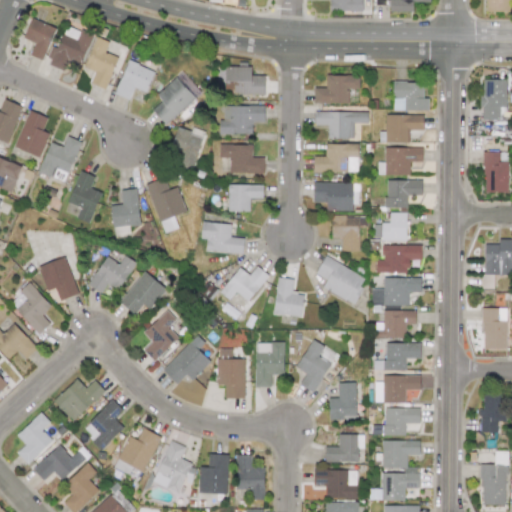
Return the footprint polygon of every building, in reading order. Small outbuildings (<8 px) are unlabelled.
[(329,0),(329,11),(361,12),(361,0),(329,0)] [(429,0),(388,0),(388,11),(412,12),(412,2),(429,2),(429,0)] [(509,0),(485,0),(485,11),(509,12),(509,0)] [(34,42),(29,55),(43,60),(54,27),(30,18),(23,38),(34,42)] [(46,64),(63,70),(67,60),(80,65),(92,34),(80,29),(79,31),(66,26),(57,49),(52,47),(46,64)] [(83,67),(94,71),(89,83),(105,89),(117,57),(104,52),(108,42),(95,36),(83,67)] [(115,95),(129,99),(132,88),(146,92),(153,69),(125,61),(115,95)] [(250,67),(224,66),(224,95),(264,95),(264,75),(250,75),(250,67)] [(313,87),(313,103),(347,103),(347,89),(358,88),(358,75),(325,76),(325,87),(313,87)] [(161,101),(151,110),(165,125),(194,97),(175,77),(155,95),(161,101)] [(505,79),(482,79),(482,95),(480,95),(480,120),(499,120),(499,112),(505,112),(505,79)] [(427,111),(427,98),(422,98),(422,82),(392,81),(392,110),(427,111)] [(0,140),(7,143),(22,106),(3,99),(0,106),(0,140)] [(263,105),(222,106),(223,120),(218,120),(218,134),(251,134),(251,122),(264,122),(263,105)] [(13,147),(39,157),(48,133),(41,130),(46,117),(27,110),(13,147)] [(352,139),(353,123),(366,123),(367,112),(314,111),(313,125),(327,125),(326,138),(352,139)] [(384,115),(385,143),(408,143),(407,130),(422,130),(422,115),(384,115)] [(204,133),(177,125),(169,149),(182,153),(177,166),(191,170),(204,133)] [(79,141),(66,136),(62,147),(48,142),(37,172),(64,182),(79,141)] [(357,144),(324,143),(324,156),(312,156),(312,171),(356,173),(357,144)] [(263,158),(251,157),(252,145),(219,144),(218,157),(229,158),(228,172),(263,173),(263,158)] [(409,175),(409,162),(421,162),(421,148),(383,147),(383,162),(376,162),(376,175),(409,175)] [(507,192),(507,152),(483,152),(483,192),(507,192)] [(21,166),(0,157),(0,188),(10,192),(21,166)] [(67,203),(80,208),(76,218),(88,223),(100,192),(89,188),(94,176),(79,171),(67,203)] [(162,233),(177,228),(173,216),(185,212),(176,187),(167,190),(163,177),(145,184),(162,233)] [(406,207),(406,195),(421,195),(421,180),(385,180),(385,207),(406,207)] [(351,211),(352,204),(357,204),(357,183),(312,182),(312,202),(325,203),(325,211),(351,211)] [(248,212),(249,198),(262,198),(262,185),(227,184),(226,211),(248,212)] [(121,205),(110,205),(111,235),(129,234),(128,226),(138,226),(136,189),(120,190),(121,205)] [(406,239),(405,212),(388,213),(389,223),(372,223),(372,240),(406,239)] [(341,251),(358,251),(357,215),(331,216),(331,237),(340,237),(341,251)] [(204,250),(241,254),(243,238),(229,237),(230,224),(201,221),(200,238),(205,239),(204,250)] [(511,239),(498,239),(498,244),(483,244),(483,274),(511,275),(511,239)] [(420,245),(381,245),(381,260),(375,260),(375,272),(408,272),(408,260),(420,259),(420,245)] [(88,285),(101,293),(106,283),(118,290),(134,262),(123,255),(118,264),(104,256),(88,285)] [(322,288),(352,304),(365,278),(323,256),(314,274),(326,280),(322,288)] [(75,295),(66,258),(37,265),(44,291),(55,289),(58,300),(75,295)] [(238,267),(219,293),(228,300),(234,292),(247,302),(267,275),(256,266),(249,276),(238,267)] [(148,309),(165,289),(144,271),(118,303),(133,315),(142,304),(148,309)] [(272,313),(300,317),(303,294),(291,292),(292,279),(276,277),(272,313)] [(382,288),(370,289),(370,305),(408,305),(408,291),(420,291),(420,277),(382,278),(382,288)] [(50,305),(28,284),(8,304),(39,334),(49,323),(41,315),(50,305)] [(506,348),(505,308),(481,308),(482,348),(506,348)] [(175,319),(166,310),(141,333),(150,342),(142,350),(153,361),(177,338),(167,327),(175,319)] [(414,310),(382,311),(382,328),(374,328),(374,338),(405,338),(405,325),(415,324),(414,310)] [(36,348),(13,323),(2,333),(0,330),(0,351),(7,359),(17,350),(24,358),(36,348)] [(162,371),(176,384),(185,374),(191,380),(209,361),(197,350),(204,343),(195,335),(162,371)] [(294,367),(305,374),(299,384),(312,392),(335,354),(312,339),(294,367)] [(283,343),(255,342),(254,386),(270,386),(270,375),(283,375),(283,343)] [(383,343),(383,371),(405,370),(405,358),(420,358),(419,343),(383,343)] [(223,398),(243,399),(244,359),(216,359),(215,385),(224,385),(223,398)] [(404,402),(404,390),(419,390),(419,375),(381,376),(382,382),(374,382),(374,402),(404,402)] [(85,388),(76,378),(52,401),(72,422),(104,391),(93,380),(85,388)] [(354,382),(337,383),(337,398),(327,398),(328,420),(342,419),(342,417),(355,417),(354,382)] [(504,421),(505,392),(483,392),(482,409),(478,409),(477,432),(496,432),(496,421),(504,421)] [(90,441),(99,451),(123,428),(113,418),(122,410),(112,400),(85,425),(95,436),(90,441)] [(419,408),(384,408),(384,425),(371,425),(371,435),(404,435),(404,423),(419,423),(419,408)] [(15,435),(24,445),(15,452),(26,464),(51,441),(41,430),(49,422),(40,412),(15,435)] [(113,467),(128,474),(131,467),(142,472),(159,436),(142,428),(136,440),(128,436),(113,467)] [(324,446),(324,461),(357,462),(357,448),(362,448),(363,434),(337,434),(337,446),(324,446)] [(151,482),(177,493),(185,474),(190,477),(195,466),(179,459),(184,447),(170,440),(151,482)] [(380,500),(403,500),(403,488),(417,488),(417,467),(406,467),(406,454),(419,455),(419,441),(381,441),(381,468),(402,468),(402,473),(380,473),(380,500)] [(52,471),(61,481),(85,458),(78,450),(70,458),(58,445),(32,469),(43,481),(52,471)] [(207,467),(199,467),(197,493),(225,494),(227,454),(208,454),(207,467)] [(235,489),(251,489),(251,500),(264,499),(263,468),(251,468),(251,455),(235,455),(235,489)] [(480,464),(480,505),(504,505),(505,457),(495,457),(495,464),(480,464)] [(87,479),(95,472),(86,463),(63,484),(71,494),(62,502),(71,511),(75,511),(98,491),(87,479)] [(356,498),(356,470),(313,469),(312,485),(324,485),(324,497),(356,498)] [(125,511),(108,494),(90,511),(125,511)] [(357,511),(357,502),(324,502),(324,511),(357,511)]
